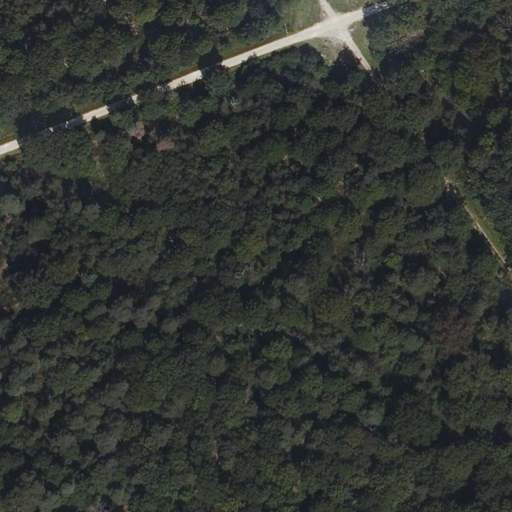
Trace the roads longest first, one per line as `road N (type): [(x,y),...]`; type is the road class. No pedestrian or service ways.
road 1 (track): [(0,147),(391,0)]
road 2 (track): [(322,0),(511,275)]
